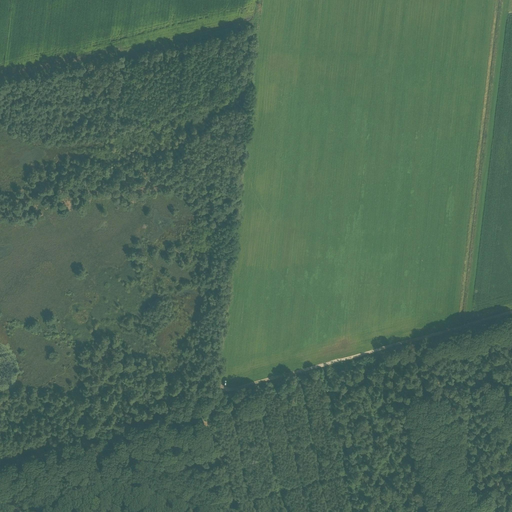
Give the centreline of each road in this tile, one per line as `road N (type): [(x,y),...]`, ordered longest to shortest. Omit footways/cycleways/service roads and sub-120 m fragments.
road 1 (unclassified): [(511,312),(228,390)]
road 2 (track): [(322,365),(354,511)]
